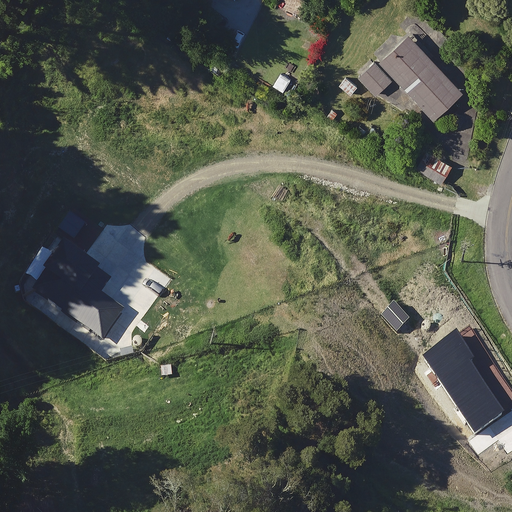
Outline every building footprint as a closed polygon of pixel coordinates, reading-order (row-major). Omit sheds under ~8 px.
[(186,26),(166,16),(157,32),(178,42),(186,26)] [(458,87),(399,26),(351,73),(372,94),(391,75),(429,115),(458,87)] [(228,61),(236,44),(221,36),(213,53),(228,61)] [(356,88),(343,76),(333,87),(345,99),(356,88)] [(447,164),(421,149),(411,166),(438,181),(447,164)] [(55,269),(25,252),(14,270),(45,288),(55,269)] [(0,361),(16,343),(0,329),(0,361)] [(66,384),(75,414),(111,403),(102,374),(66,384)]
